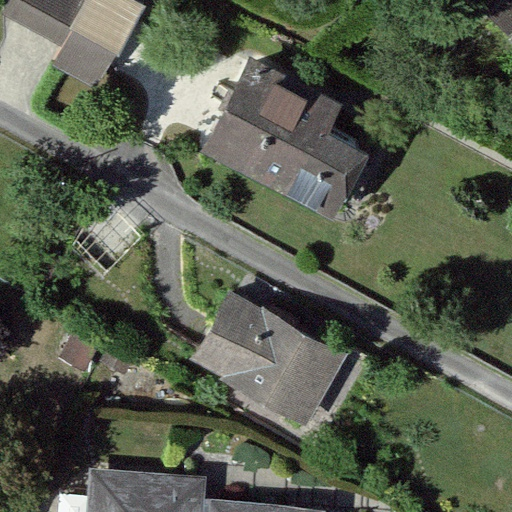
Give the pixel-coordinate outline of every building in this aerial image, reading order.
[(72,0),(7,0),(7,1),(57,28),(72,0)] [(137,0),(80,0),(53,58),(100,80),(137,0)] [(511,0),(487,0),(511,26),(511,25),(511,0)] [(254,54),(208,142),(335,208),(368,144),(328,123),(341,99),(254,54)] [(231,286),(196,348),(308,411),(343,349),(231,286)] [(198,511),(200,476),(97,469),(94,511),(198,511)] [(321,511),(322,508),(218,500),(216,511),(321,511)]
